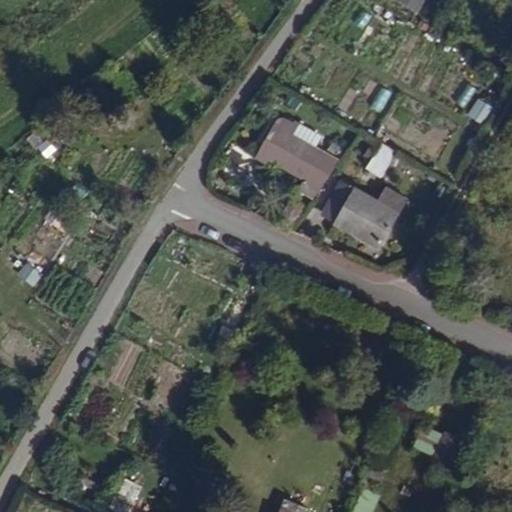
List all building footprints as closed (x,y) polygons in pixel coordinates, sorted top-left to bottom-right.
[(397,0),(397,2),(422,11),(426,0),(397,0)] [(477,97),(468,115),(484,124),(494,105),(477,97)] [(338,163),(285,133),(269,161),(308,182),(301,194),(313,200),(338,163)] [(381,178),(398,154),(384,145),(369,169),(381,178)] [(323,220),(380,250),(407,200),(388,188),(380,202),(344,182),(323,220)] [(293,227),(303,212),(290,205),(281,220),(293,227)] [(459,469),(469,445),(445,435),(436,459),(459,469)] [(378,486),(385,471),(376,467),(369,482),(378,486)] [(124,511),(129,511),(141,485),(125,479),(113,507),(124,511)] [(412,500),(416,489),(404,485),(400,495),(412,500)] [(373,511),(382,495),(366,487),(354,511),(373,511)] [(306,511),(308,509),(284,498),(278,511),(306,511)]
